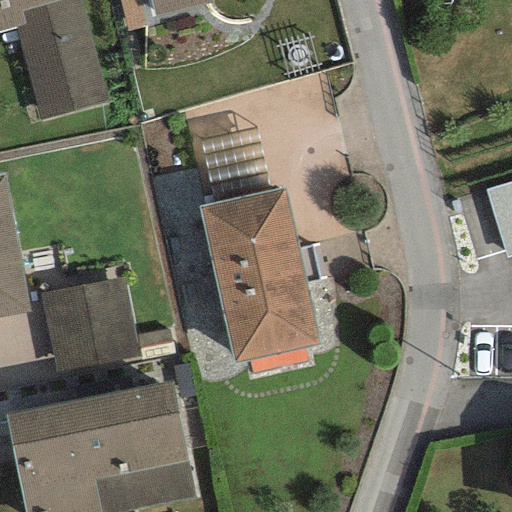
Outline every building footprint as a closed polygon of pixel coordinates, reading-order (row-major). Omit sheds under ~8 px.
[(0,0),(0,31),(13,27),(39,122),(109,103),(79,0),(0,0)] [(139,0),(117,0),(126,31),(146,26),(139,0)] [(148,0),(153,18),(211,3),(210,0),(148,0)] [(255,129),(199,141),(212,203),(269,191),(255,129)] [(0,176),(0,316),(27,312),(1,177),(0,176)] [(511,180),(482,191),(505,259),(511,257),(511,180)] [(212,203),(197,207),(231,363),(318,344),(284,188),(269,191),(212,203)] [(122,278),(38,295),(54,375),(139,358),(122,278)] [(2,416),(21,511),(117,511),(191,497),(169,383),(2,416)]
